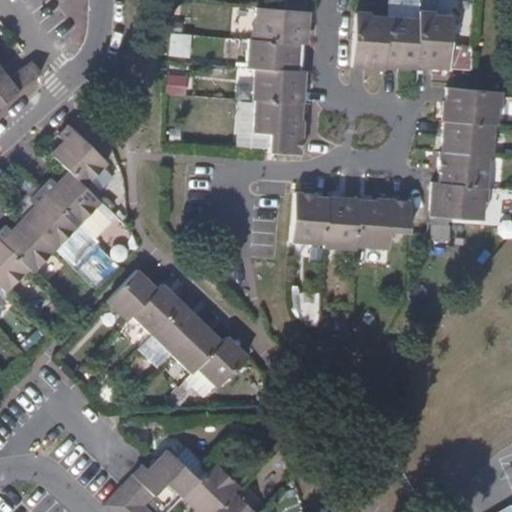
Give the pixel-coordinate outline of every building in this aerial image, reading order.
[(306,49),(308,16),(255,12),(255,30),(252,30),(250,45),(301,48),(306,49)] [(448,71),(452,19),(433,18),(434,15),(420,14),(418,23),(416,69),(436,70),(448,71)] [(384,67),(387,20),(370,19),(370,16),(355,15),(352,59),(351,70),(384,73),(384,67)] [(416,69),(418,23),(387,20),(384,67),(416,69)] [(166,31),(164,55),(186,57),(188,33),(166,31)] [(299,76),(301,48),(250,45),(248,45),(246,72),(256,73),(299,76)] [(0,110),(42,78),(41,76),(35,70),(30,63),(8,80),(0,69),(0,110)] [(161,92),(181,96),(185,76),(164,73),(161,92)] [(301,108),(304,77),(299,76),(256,73),(254,104),(301,108)] [(496,129),(497,112),(499,111),(501,97),(486,95),(446,92),(444,126),(490,129),(496,129)] [(297,160),(301,108),(254,104),(251,136),(269,138),(268,157),(297,160)] [(488,160),(490,129),(444,126),(442,156),(488,160)] [(106,165),(67,130),(58,140),(63,145),(50,159),(67,174),(83,190),(106,165)] [(485,192),(488,160),(442,156),(439,157),(438,173),(440,174),(439,189),(485,192)] [(83,190),(67,174),(55,188),(49,183),(38,195),(77,231),(100,205),(83,190)] [(480,224),(481,204),(484,204),(485,192),(439,189),(431,189),(429,220),(437,221),(480,224)] [(77,231),(38,195),(27,205),(33,211),(22,222),(55,253),(77,231)] [(323,248),(326,201),(314,200),(312,198),(297,197),(295,197),(292,236),(292,246),(323,248)] [(354,251),(358,203),(326,201),(323,248),(354,251)] [(409,237),(410,224),(411,208),(358,203),(354,251),(388,253),(389,235),(409,237)] [(55,253),(22,222),(10,235),(4,230),(0,234),(0,247),(28,274),(32,278),(55,253)] [(28,274),(0,247),(0,292),(1,293),(6,298),(28,274)] [(133,319),(158,293),(137,273),(107,304),(129,324),(133,319)] [(153,338),(184,306),(164,287),(158,293),(133,319),(153,338)] [(296,292),(295,309),(312,309),(312,292),(296,292)] [(173,355),(202,323),(184,306),(153,338),(173,355)] [(328,311),(329,330),(343,329),(343,310),(328,311)] [(198,371),(224,344),(202,323),(173,355),(194,375),(198,371)] [(219,390),(249,360),(228,340),(224,344),(198,371),(219,390)] [(91,397),(109,402),(115,384),(96,379),(91,397)] [(200,483),(173,458),(167,453),(157,464),(150,473),(145,468),(134,480),(155,500),(168,486),(183,502),(200,483)] [(220,511),(236,496),(241,491),(216,467),(200,483),(183,502),(193,511),(220,511)] [(155,500),(134,480),(125,489),(136,499),(146,509),(155,500)] [(123,511),(136,499),(125,489),(107,508),(105,509),(108,511),(123,511)] [(253,511),(236,496),(220,511),(253,511)] [(143,511),(146,509),(136,499),(123,511),(143,511)] [(511,511),(511,503),(494,511),(511,511)]
